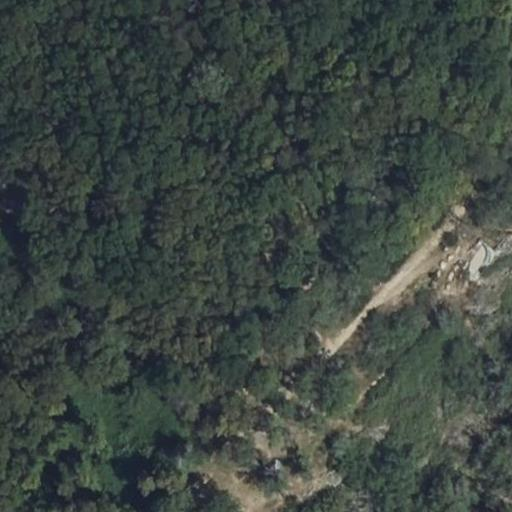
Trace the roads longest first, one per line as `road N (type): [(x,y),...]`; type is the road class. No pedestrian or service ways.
road 1 (track): [(511,45),(488,165),(443,232),(222,453),(178,511)]
road 2 (track): [(0,192),(106,279),(175,370),(222,453)]
